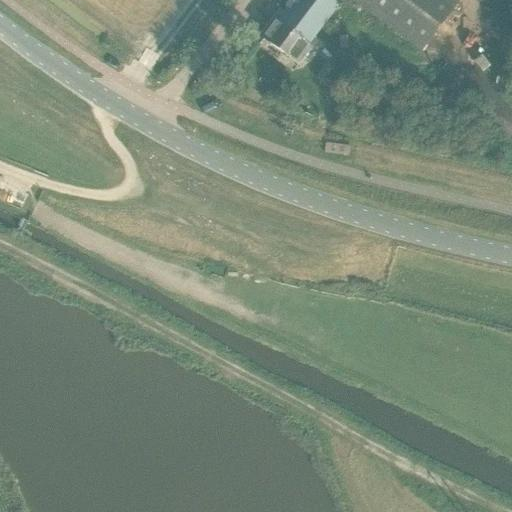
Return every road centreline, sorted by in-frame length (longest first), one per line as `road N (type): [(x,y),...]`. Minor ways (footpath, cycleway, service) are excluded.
road 1 (track): [(0,246),(511,511)]
road 2 (tertiary): [(511,256),(394,228),(240,173),(79,83),(0,25)]
